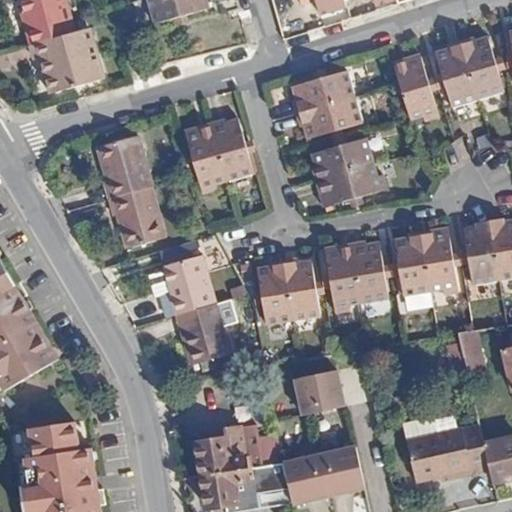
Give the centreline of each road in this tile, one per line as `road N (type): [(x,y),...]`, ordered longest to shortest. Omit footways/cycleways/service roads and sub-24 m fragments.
road 1 (residential): [(159,511),(139,389),(0,150)]
road 2 (residential): [(252,76),(286,225),(303,233),(439,209),(460,197)]
road 3 (residential): [(252,76),(0,145)]
road 4 (residential): [(474,0),(279,67)]
